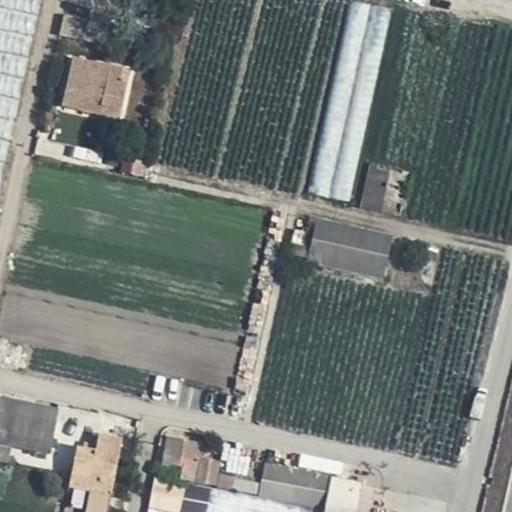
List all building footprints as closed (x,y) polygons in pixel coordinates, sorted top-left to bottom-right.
[(350,0),(314,193),(354,200),(391,7),(355,0),(350,0)] [(65,35),(97,36),(98,19),(66,18),(65,35)] [(75,57),(67,88),(101,96),(100,102),(122,108),(127,89),(115,86),(120,69),(75,57)] [(64,100),(98,109),(100,102),(101,96),(67,88),(64,100)] [(122,108),(100,102),(98,109),(97,113),(119,119),(122,108)] [(365,208),(406,213),(412,170),(370,165),(365,208)] [(291,255),(309,259),(317,221),(299,217),(291,255)] [(393,237),(317,221),(309,259),(308,263),(383,280),(393,237)] [(439,246),(407,450),(458,458),(489,254),(439,246)] [(58,412),(0,399),(0,444),(48,453),(58,412)] [(123,442),(98,437),(94,454),(80,451),(72,488),(112,495),(123,442)] [(204,444),(170,438),(165,464),(184,468),(182,478),(215,485),(219,463),(201,460),(204,444)] [(184,468),(165,464),(163,475),(182,478),(184,468)] [(266,464),(259,498),(324,511),(331,476),(266,464)] [(324,511),(259,498),(156,480),(149,511),(324,511)]
